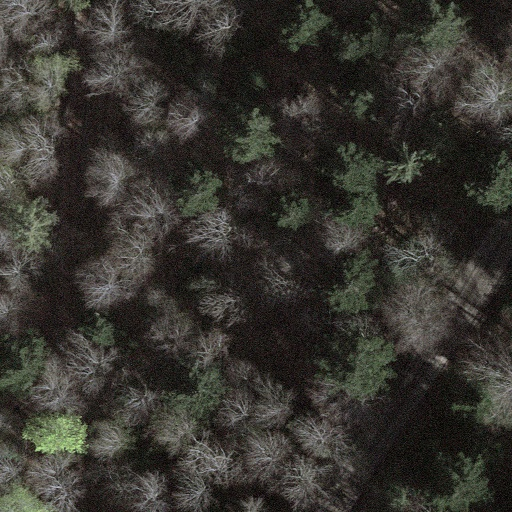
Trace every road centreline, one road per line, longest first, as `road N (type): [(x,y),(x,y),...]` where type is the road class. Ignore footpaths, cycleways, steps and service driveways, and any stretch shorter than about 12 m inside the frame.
road 1 (track): [(91,511),(71,191),(96,0)]
road 2 (track): [(511,221),(326,511)]
